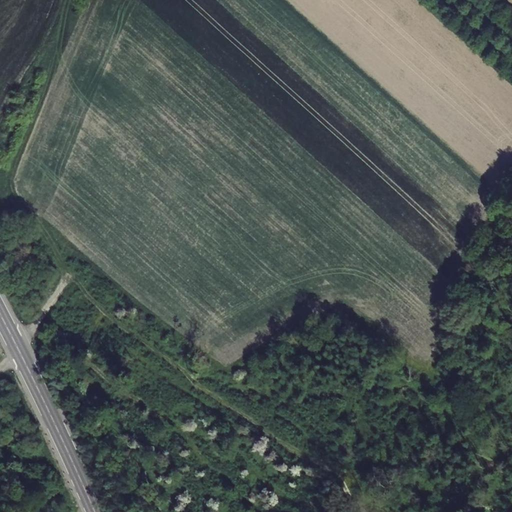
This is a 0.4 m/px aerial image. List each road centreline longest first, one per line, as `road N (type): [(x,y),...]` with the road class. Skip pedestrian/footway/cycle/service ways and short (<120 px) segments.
road 1 (primary): [(94,511),(0,314)]
road 2 (track): [(0,368),(19,351),(56,274),(56,252),(31,214)]
